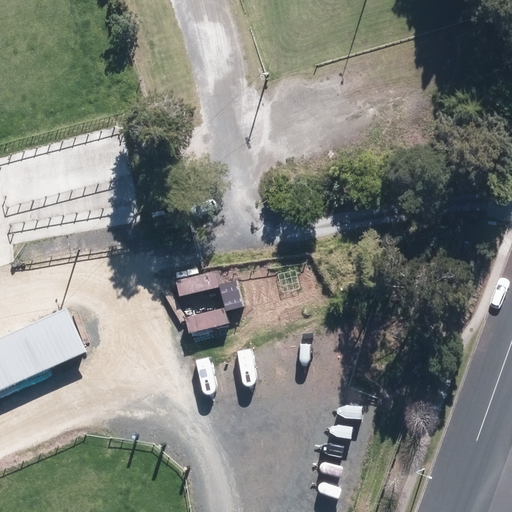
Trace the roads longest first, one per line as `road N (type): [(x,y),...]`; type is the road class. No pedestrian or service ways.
road 1 (unknown): [(156,390),(138,311),(126,296),(82,282),(0,296)]
road 2 (residential): [(465,482),(511,355)]
